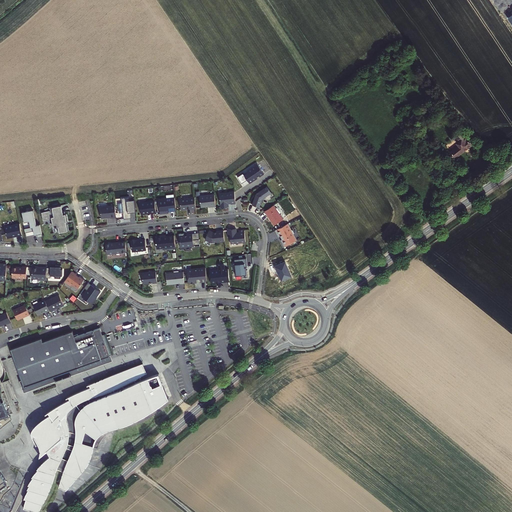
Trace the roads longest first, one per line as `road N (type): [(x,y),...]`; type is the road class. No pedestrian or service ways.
road 1 (residential): [(257,301),(264,234),(250,217),(82,232)]
road 2 (secondary): [(250,364),(79,511)]
road 3 (secondary): [(511,170),(358,280)]
road 4 (residential): [(120,286),(145,301),(207,294),(257,301)]
road 5 (residential): [(0,337),(94,315),(120,286)]
